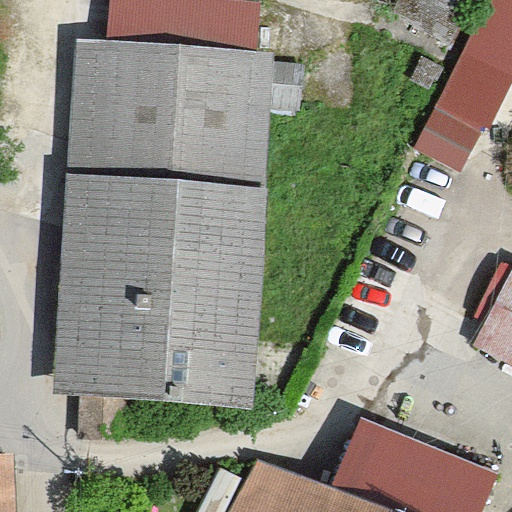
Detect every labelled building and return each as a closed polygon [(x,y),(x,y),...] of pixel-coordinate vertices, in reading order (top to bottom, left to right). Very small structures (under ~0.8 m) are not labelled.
[(454,47),(478,0),(411,0),(401,19),(454,47)] [(511,0),(490,0),(440,105),(489,129),(511,80),(511,0)] [(126,401),(251,409),(274,61),(254,60),(257,10),(119,1),(115,54),(88,53),(82,147),(70,333),(66,397),(89,398),(87,431),(124,434),(126,401)] [(436,113),(417,148),(461,171),(479,136),(436,113)] [(511,293),(485,346),(511,360),(511,293)] [(480,511),(494,482),(373,431),(340,508),(260,473),(240,511),(480,511)] [(0,511),(14,511),(12,462),(0,462),(0,511)]
